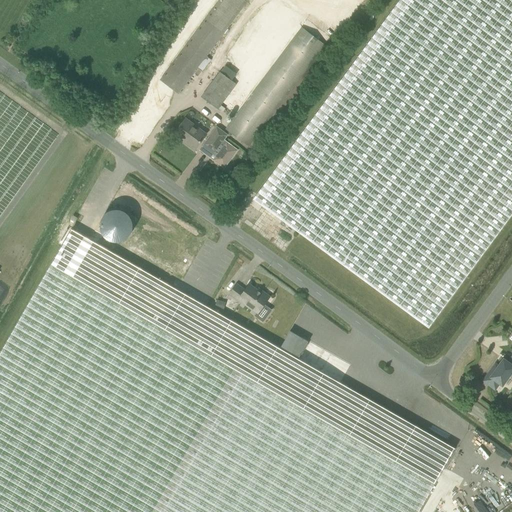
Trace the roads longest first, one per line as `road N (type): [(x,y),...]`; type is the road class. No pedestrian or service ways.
road 1 (unclassified): [(434,379),(0,64)]
road 2 (unclassified): [(434,379),(511,274)]
